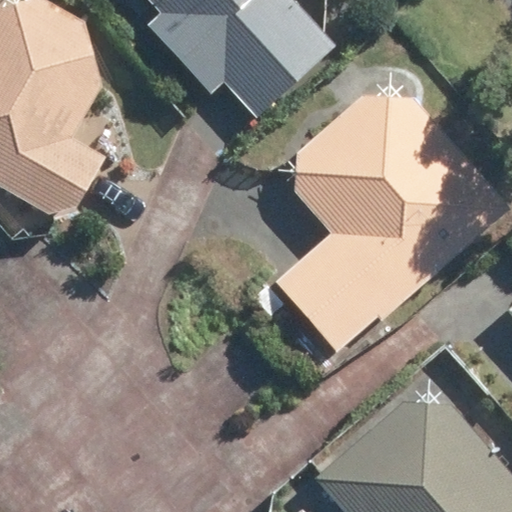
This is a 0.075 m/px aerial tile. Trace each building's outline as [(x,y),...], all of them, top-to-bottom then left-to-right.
[(0,168),(5,171),(3,173),(62,209),(86,202),(118,151),(83,130),(111,81),(97,21),(62,0),(19,0),(7,3),(0,15),(0,168)] [(171,0),(177,6),(160,20),(222,86),(235,73),(269,111),(347,40),(310,0),(171,0)] [(352,226),(293,278),(352,345),(511,202),(511,192),(422,90),(378,86),(312,146),(310,178),(352,226)] [(296,299),(276,279),(260,296),(280,316),(296,299)] [(360,511),(511,511),(511,457),(461,400),(413,396),(326,473),(360,511)]
